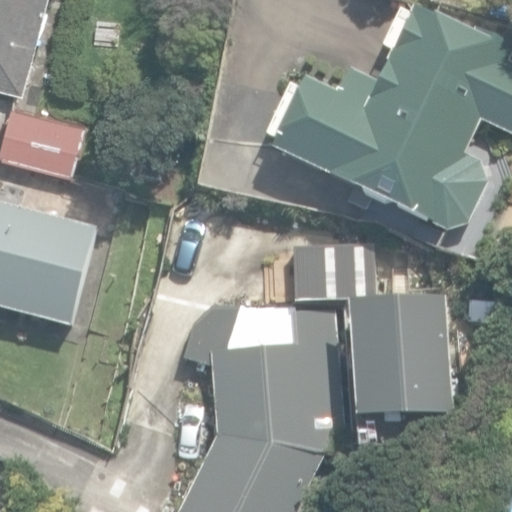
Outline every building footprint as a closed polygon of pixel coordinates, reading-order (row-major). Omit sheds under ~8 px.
[(0,0),(0,82),(27,90),(51,0),(0,0)] [(273,155),(451,233),(472,228),(492,184),(482,163),(468,157),(484,122),(511,134),(511,63),(511,60),(511,44),(411,5),(380,80),(351,69),(340,97),(303,83),(273,155)] [(6,153),(77,171),(90,121),(18,103),(6,153)] [(0,306),(76,326),(101,229),(0,203),(0,306)] [(298,307),(378,300),(373,242),(293,249),(298,307)] [(362,308),(371,418),(453,411),(444,301),(362,308)] [(298,349),(212,351),(219,434),(181,511),(307,511),(325,456),(352,456),(340,308),(297,312),(298,349)]
